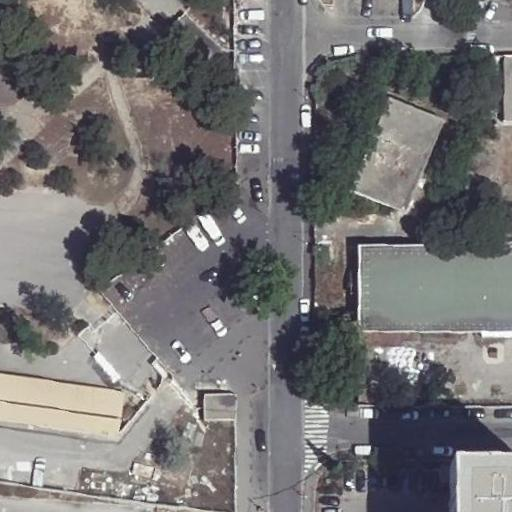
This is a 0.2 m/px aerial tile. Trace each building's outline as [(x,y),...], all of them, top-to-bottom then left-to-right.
[(349,200),(407,218),(437,123),(378,105),(349,200)] [(511,333),(511,245),(357,245),(358,332),(511,333)] [(124,395),(0,375),(0,419),(118,438),(124,395)] [(231,400),(202,399),(201,424),(231,424),(231,400)] [(511,511),(511,467),(449,469),(448,511),(511,511)]
